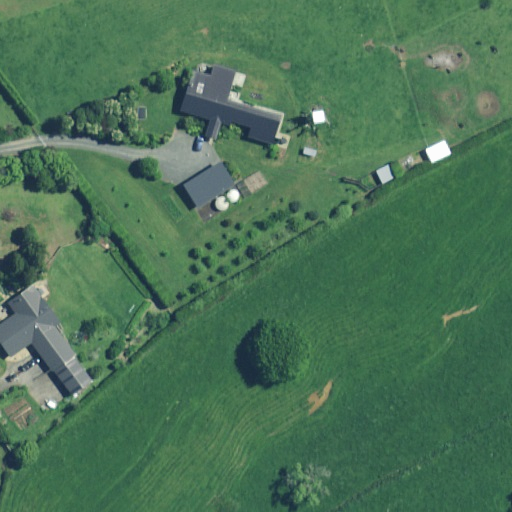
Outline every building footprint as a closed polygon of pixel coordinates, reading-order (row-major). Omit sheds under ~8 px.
[(244,73),(212,64),(209,75),(191,70),(179,112),(208,120),(203,136),(217,140),(221,123),(249,131),(247,138),(273,145),(281,114),(237,102),(238,95),(244,73)] [(310,150),(306,160),(322,167),(326,157),(310,150)] [(234,185),(219,163),(183,186),(198,209),(234,185)] [(393,178),(387,165),(375,171),(381,184),(393,178)] [(218,211),(220,212),(221,212),(222,212),(223,212),(225,211),(226,211),(227,210),(228,209),(229,208),(229,206),(229,205),(229,204),(229,202),(230,203),(231,203),(233,203),(234,203),(235,203),(236,202),(237,202),(238,201),(239,200),(240,199),(240,196),(240,195),(240,194),(239,193),(239,192),(238,191),(237,190),(236,189),(235,189),(233,189),(232,189),(231,189),(230,190),(229,190),(228,191),(227,192),(226,193),(226,194),(226,196),(226,197),(226,198),(225,197),(224,197),(222,196),(221,196),(220,197),(218,197),(217,198),(216,198),(215,200),(215,201),(214,202),(214,203),(214,205),(214,206),(214,207),(215,208),(216,209),(217,210),(218,211)] [(58,323),(31,285),(7,303),(15,314),(0,324),(0,344),(9,358),(30,343),(51,372),(67,396),(90,380),(53,326),(58,323)]
